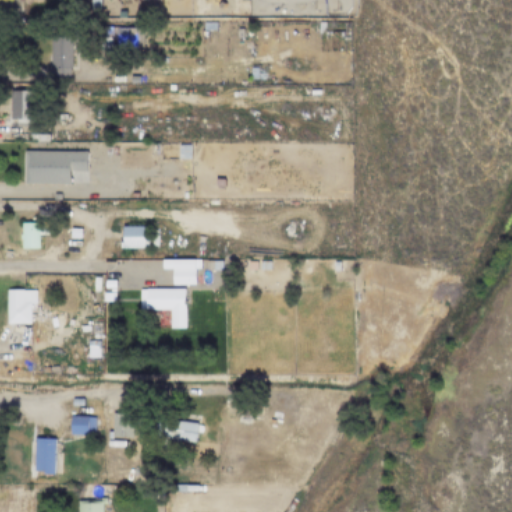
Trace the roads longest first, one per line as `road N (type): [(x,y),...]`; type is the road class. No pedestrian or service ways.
road 1 (track): [(288,104),(216,104),(186,117),(86,126),(104,109),(216,104)]
road 2 (track): [(278,59),(282,44),(302,43),(328,60),(324,73),(282,73),(278,59),(138,69)]
road 3 (residential): [(0,400),(94,389),(246,392)]
